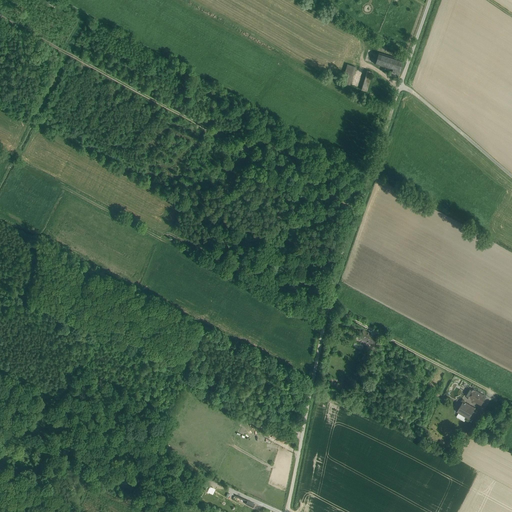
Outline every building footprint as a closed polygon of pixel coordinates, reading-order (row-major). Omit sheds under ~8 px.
[(396,58),(378,53),(375,64),(392,70),(396,58)] [(403,60),(396,58),(392,70),(390,75),(397,78),(403,60)] [(347,64),(341,82),(350,85),(356,67),(347,64)] [(367,71),(361,90),(367,91),(373,72),(367,71)] [(377,338),(363,330),(359,337),(373,345),(377,338)] [(475,391),(470,388),(466,396),(471,399),(481,405),(485,397),(475,391)] [(475,408),(463,401),(457,412),(469,419),(475,408)] [(281,437),(274,434),(272,438),(275,439),(283,444),(284,441),(287,443),(289,438),(282,434),(281,437)]
